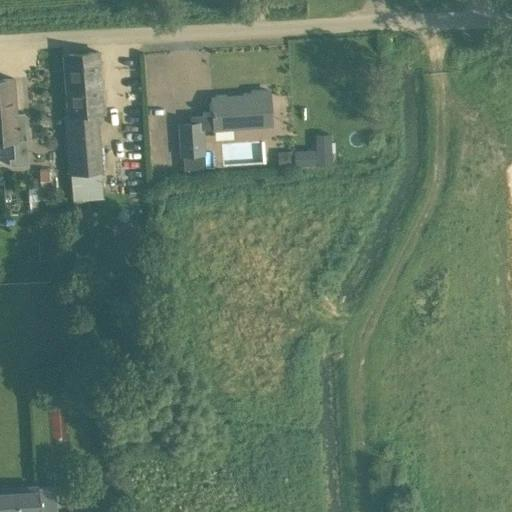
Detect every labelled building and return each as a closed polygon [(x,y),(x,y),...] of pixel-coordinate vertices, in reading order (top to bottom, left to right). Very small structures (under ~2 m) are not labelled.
[(66,116),(62,118),(67,175),(70,175),(72,199),(104,196),(102,172),(97,114),(103,114),(99,63),(98,52),(61,55),(66,116)] [(0,141),(12,140),(13,158),(9,159),(9,165),(27,164),(25,139),(23,112),(15,113),(12,77),(0,78),(0,141)] [(204,129),(213,128),(213,129),(271,125),(268,90),(252,91),(252,95),(211,98),(212,114),(190,115),(189,121),(177,122),(179,156),(182,156),(183,171),(202,170),(201,155),(205,154),(204,129)] [(330,134),(316,135),(316,150),(296,151),(296,166),(316,165),(332,164),(330,134)] [(278,169),(289,168),(288,152),(278,153),(278,169)] [(28,188),(29,213),(38,212),(37,200),(50,199),(49,169),(39,169),(39,187),(28,188)] [(54,241),(38,242),(39,258),(55,258),(54,241)] [(130,289),(130,295),(147,295),(147,274),(124,273),(123,288),(130,289)] [(55,511),(53,484),(37,485),(37,486),(0,489),(0,511),(55,511)]
